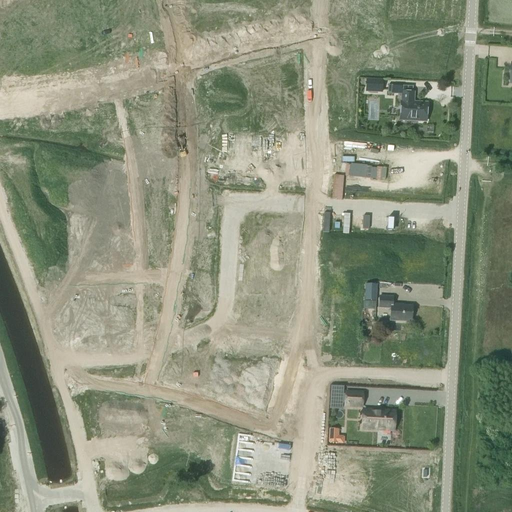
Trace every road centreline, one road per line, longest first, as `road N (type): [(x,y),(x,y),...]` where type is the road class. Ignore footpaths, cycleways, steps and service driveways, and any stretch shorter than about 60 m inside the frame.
road 1 (residential): [(312,29),(311,234),(281,426),(157,392)]
road 2 (unclassified): [(445,511),(471,0)]
road 3 (residential): [(157,392),(187,198),(178,69)]
road 4 (residential): [(63,377),(0,193)]
road 5 (residential): [(0,107),(178,69)]
road 6 (residential): [(178,69),(312,29)]
road 7 (unknown): [(326,372),(451,379)]
